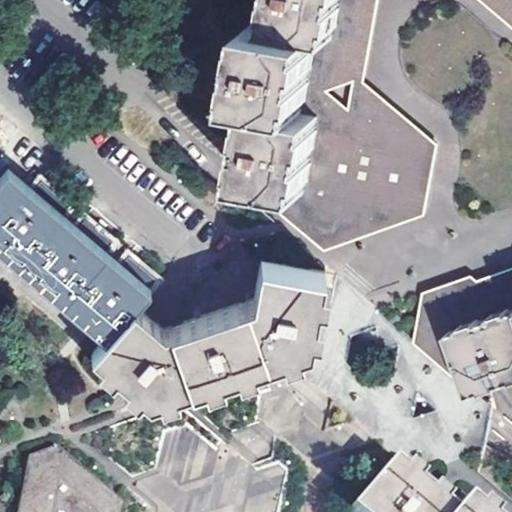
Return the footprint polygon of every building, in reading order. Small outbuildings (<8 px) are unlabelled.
[(322,124),(324,113),(304,110),(305,101),(314,51),(317,34),(336,37),(341,10),(343,0),(511,0),(511,310),(507,313),(499,315),(497,307),(484,296),(473,286),(439,298),(435,316),(431,335),(458,360),(463,358),(465,364),(468,371),(473,388),(501,378),(511,374),(511,0),(278,0),(273,26),(257,23),(243,99),(260,102),(245,180),(252,181),(273,185),(271,204),(313,238),(327,223),(332,228),(404,201),(413,197),(423,147),(383,115),(319,140),(322,124)] [(327,223),(313,238),(326,249),(426,213),(440,143),(366,81),(380,0),(487,0),(511,20),(511,268),(479,280),(474,275),(424,292),(414,339),(455,375),(468,371),(465,364),(463,358),(458,360),(431,335),(435,316),(439,298),(473,286),(484,296),(497,307),(499,315),(507,313),(511,310),(511,0),(343,0),(341,10),(336,37),(317,34),(314,51),(305,101),(304,110),(324,113),(322,124),(319,140),(383,115),(423,147),(413,197),(404,201),(332,228),(327,223)] [(0,174),(0,244),(1,246),(46,285),(88,321),(105,336),(134,303),(149,286),(8,165),(0,174)] [(309,346),(326,270),(263,259),(256,295),(175,324),(163,328),(134,303),(105,336),(91,353),(148,402),(196,386),(309,346)] [(118,511),(119,502),(56,448),(33,456),(23,511),(118,511)] [(388,465),(346,511),(467,511),(459,505),(452,511),(442,511),(402,477),(388,465)]
